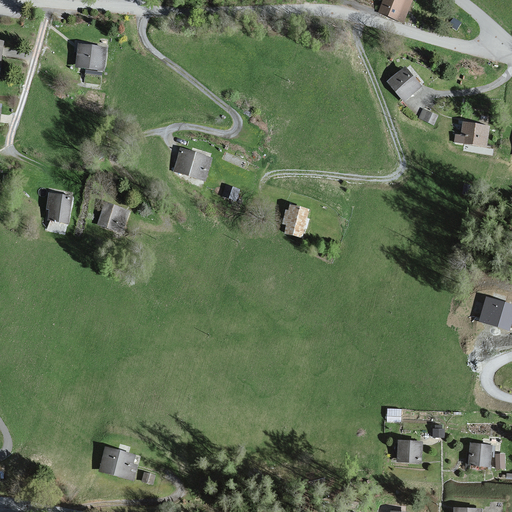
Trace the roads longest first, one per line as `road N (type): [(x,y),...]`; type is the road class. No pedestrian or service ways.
road 1 (residential): [(0,1),(346,12),(461,47),(502,47)]
road 2 (track): [(354,14),(400,169),(356,177),(274,174),(249,195),(226,193)]
